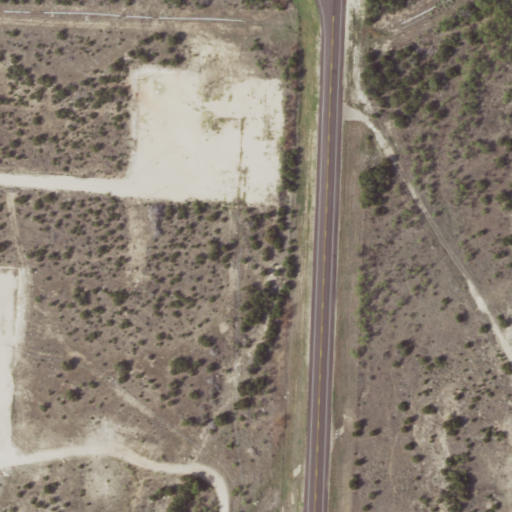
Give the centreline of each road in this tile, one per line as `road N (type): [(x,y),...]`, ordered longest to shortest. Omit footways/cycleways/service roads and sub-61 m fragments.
road 1 (secondary): [(336,0),(318,511)]
road 2 (track): [(511,346),(384,160),(332,113)]
road 3 (track): [(138,511),(219,362),(284,332)]
